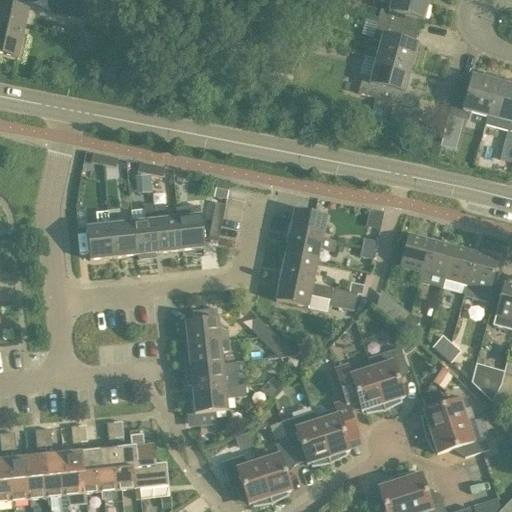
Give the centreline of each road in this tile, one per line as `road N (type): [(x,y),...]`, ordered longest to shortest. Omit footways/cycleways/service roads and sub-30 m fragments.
road 1 (tertiary): [(511,200),(69,109)]
road 2 (residential): [(62,308),(239,283),(259,196)]
road 3 (residential): [(62,308),(48,208),(69,109)]
road 4 (residential): [(301,511),(396,444),(441,468),(450,493)]
road 5 (residential): [(217,511),(105,370)]
